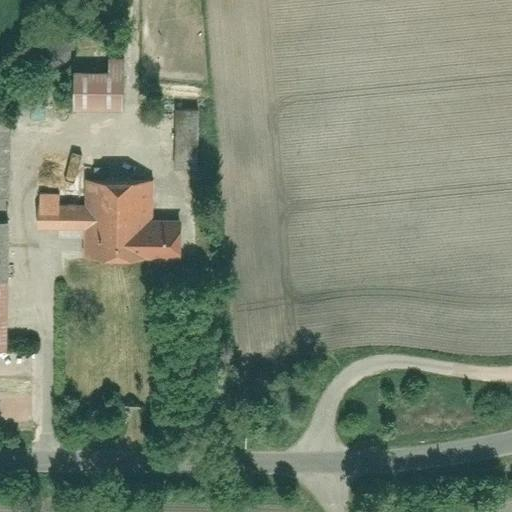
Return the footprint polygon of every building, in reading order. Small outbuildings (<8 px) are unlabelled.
[(122,57),(77,60),(79,114),(125,112),(122,57)] [(186,131),(199,131),(199,112),(181,111),(180,147),(185,147),(186,131)] [(0,115),(0,196),(11,197),(12,115),(0,115)] [(84,181),(86,259),(156,257),(154,179),(84,181)] [(0,220),(0,334),(12,335),(11,221),(0,220)]
